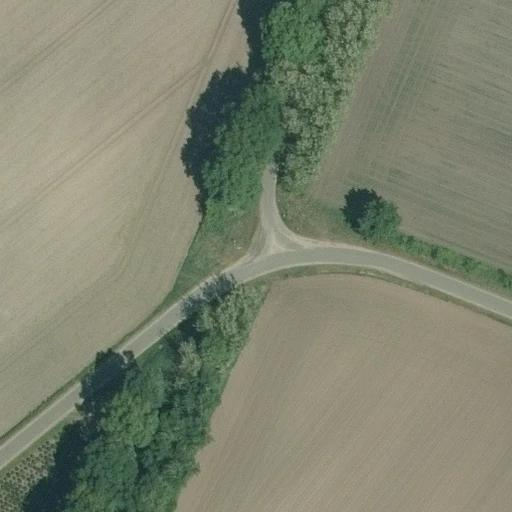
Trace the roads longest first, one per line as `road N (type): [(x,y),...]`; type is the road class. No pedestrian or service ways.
road 1 (residential): [(279,253),(268,186),(336,0)]
road 2 (unclassified): [(193,301),(0,459)]
road 3 (unclassified): [(511,318),(363,256),(279,253)]
road 4 (residential): [(115,511),(193,301)]
